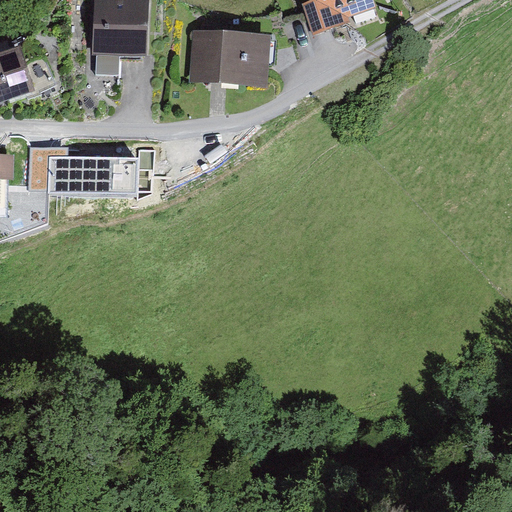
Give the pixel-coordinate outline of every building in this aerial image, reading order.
[(370,0),(304,0),(316,33),(375,13),(370,0)] [(161,3),(114,4),(115,58),(162,57),(161,3)] [(263,40),(195,36),(192,85),(261,89),(263,40)] [(0,59),(0,107),(46,93),(33,50),(0,59)] [(49,195),(136,197),(136,204),(152,194),(153,153),(142,153),(142,162),(67,160),(67,150),(32,150),(31,191),(49,191),(49,195)] [(11,161),(0,160),(0,215),(11,216),(11,161)]
